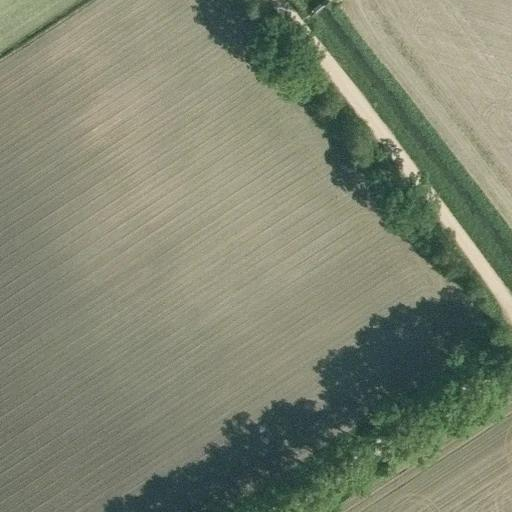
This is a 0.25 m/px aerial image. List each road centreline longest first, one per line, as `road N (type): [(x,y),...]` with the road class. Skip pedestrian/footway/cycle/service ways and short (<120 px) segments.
road 1 (track): [(511,294),(283,0)]
road 2 (tertiary): [(285,511),(511,364)]
